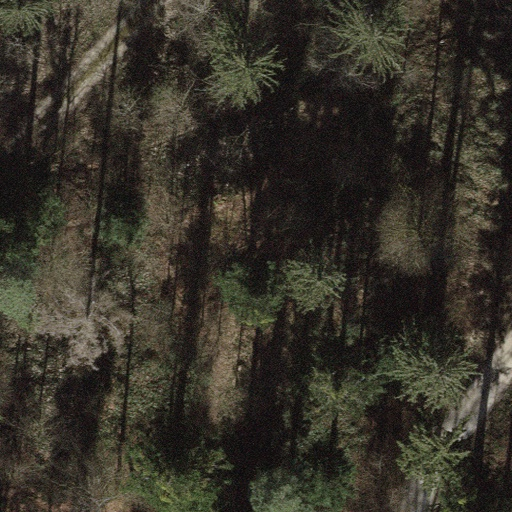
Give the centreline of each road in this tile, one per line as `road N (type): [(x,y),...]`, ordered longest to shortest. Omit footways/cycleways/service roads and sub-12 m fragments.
road 1 (track): [(401,511),(412,486),(511,355)]
road 2 (track): [(129,0),(0,129)]
